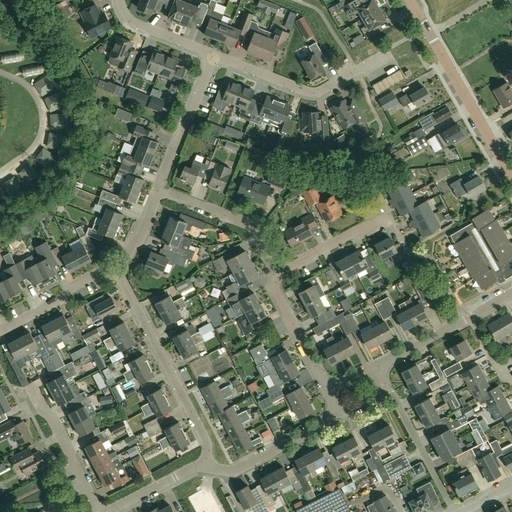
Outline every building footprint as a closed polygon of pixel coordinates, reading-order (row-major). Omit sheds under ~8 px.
[(140,2),(138,9),(151,14),(157,0),(164,3),(164,0),(139,0),(139,1),(140,2)] [(180,26),(188,4),(182,2),(183,0),(182,0),(168,0),(166,5),(173,8),(168,19),(169,20),(171,21),(174,23),(175,23),(177,25),(180,26)] [(214,39),(223,16),(213,12),(216,4),(215,3),(211,0),(209,6),(203,20),(209,22),(204,35),(214,39)] [(359,0),(355,0),(347,5),(352,15),(358,12),(362,19),(379,10),(376,5),(377,3),(375,0),(369,0),(362,4),(359,0)] [(192,28),(194,25),(200,27),(203,20),(209,6),(202,3),(200,3),(199,3),(196,4),(195,5),(194,7),(188,4),(180,26),(182,26),(186,28),(190,28),(192,28)] [(219,4),(217,11),(227,15),(230,8),(219,4)] [(342,15),(349,10),(346,5),(339,10),(342,15)] [(95,6),(81,13),(86,23),(84,24),(92,38),(111,28),(104,14),(100,16),(98,13),(98,12),(95,6)] [(381,14),(379,10),(362,19),(366,26),(361,29),(366,40),(378,33),(374,27),(385,21),(385,20),(386,18),(383,14),(381,14)] [(245,36),(251,22),(254,16),(245,12),(238,30),(231,27),(224,43),(234,47),(240,34),(245,36)] [(224,43),(231,27),(230,27),(233,21),(231,20),(229,21),(227,26),(221,23),(223,16),(214,39),(224,43)] [(258,57),(268,33),(260,30),(258,25),(251,22),(245,36),(245,37),(252,39),(247,52),(258,57)] [(289,34),(285,32),(282,31),(281,34),(276,32),(274,35),(268,33),(258,57),(270,62),(277,45),(284,48),(289,34)] [(129,72),(137,52),(130,49),(132,44),(118,38),(111,57),(109,62),(110,64),(122,69),(121,69),(129,72)] [(351,44),(359,48),(362,43),(354,38),(351,44)] [(323,56),(316,43),(309,47),(312,52),(307,55),(309,58),(302,62),(312,78),(323,72),(316,60),(323,56)] [(147,70),(159,75),(166,57),(160,54),(160,53),(154,50),(152,57),(142,54),(135,73),(145,77),(147,70)] [(176,93),(185,71),(176,67),(179,60),(173,57),(172,59),(166,57),(159,75),(174,80),(171,87),(170,91),(176,93)] [(401,82),(405,79),(400,70),(395,72),(401,82)] [(396,84),(401,82),(395,72),(391,75),(396,84)] [(391,87),(396,84),(391,75),(386,78),(391,87)] [(387,90),(391,87),(386,78),(381,80),(387,90)] [(382,92),(387,90),(381,80),(377,83),(382,92)] [(235,105),(242,87),(230,82),(224,97),(218,94),(213,107),(224,112),(226,106),(228,107),(229,103),(235,105)] [(377,95),(382,92),(377,83),(372,86),(377,95)] [(503,108),(511,103),(511,91),(507,83),(493,91),(503,108)] [(122,89),(110,84),(107,92),(119,97),(122,89)] [(254,92),(242,87),(235,105),(240,107),(239,111),(241,112),(238,117),(250,122),(254,110),(255,109),(248,106),(254,92)] [(417,107),(430,99),(424,88),(417,92),(415,89),(398,99),(403,108),(413,101),(417,107)] [(393,92),(378,100),(384,111),(399,103),(393,92)] [(148,108),(161,113),(165,102),(152,97),(148,108)] [(272,120),(279,102),(267,97),(261,113),(254,110),(250,122),(261,126),(263,121),(265,120),(266,118),(272,120)] [(344,100),(331,108),(343,129),(354,122),(357,128),(365,123),(357,108),(351,111),(344,100)] [(295,116),(288,114),(291,107),(279,102),(272,120),(277,123),(277,124),(278,127),(279,128),(278,131),(279,134),(287,137),(295,116)] [(446,107),(434,114),(433,112),(418,121),(424,131),(451,115),(446,107)] [(320,112),(303,114),(303,120),(302,121),(299,123),(300,130),(302,132),(304,132),(304,133),(320,132),(320,140),(328,139),(327,125),(320,126),(320,112)] [(456,124),(434,136),(442,149),(463,136),(456,124)] [(134,134),(138,135),(133,146),(155,155),(159,143),(147,139),(150,132),(137,127),(134,134)] [(414,135),(404,141),(407,146),(417,140),(414,135)] [(207,142),(218,144),(219,139),(208,136),(207,142)] [(429,146),(429,145),(424,137),(407,147),(412,156),(429,146)] [(150,166),(155,155),(133,146),(128,158),(125,156),(122,163),(135,169),(138,161),(150,166)] [(204,179),(209,166),(194,160),(191,169),(185,167),(180,180),(193,185),(197,176),(204,179)] [(231,170),(225,167),(210,162),(209,166),(204,179),(210,182),(209,186),(222,192),(231,170)] [(132,176),(135,169),(122,163),(118,174),(124,177),(123,179),(126,180),(123,186),(139,192),(144,181),(132,176)] [(454,167),(437,177),(442,185),(459,174),(454,167)] [(282,189),(287,177),(273,171),(268,183),(282,189)] [(470,197),(485,189),(478,177),(464,185),(460,178),(449,185),(457,198),(467,192),(470,197)] [(263,205),(270,188),(244,178),(237,194),(263,205)] [(390,201),(392,204),(411,194),(404,181),(385,191),(385,192),(388,190),(393,199),(390,201)] [(135,204),(139,192),(123,186),(121,191),(119,190),(117,196),(103,190),(100,197),(101,198),(114,203),(120,206),(123,199),(135,204)] [(309,206),(320,201),(313,187),(302,192),(309,206)] [(418,206),(411,194),(392,204),(393,208),(396,206),(401,215),(398,217),(410,211),(418,207),(418,206)] [(326,223),(345,213),(344,212),(341,214),(332,198),(336,196),(335,195),(317,205),(317,206),(318,205),(327,221),(326,222),(326,223)] [(111,210),(114,203),(101,198),(98,205),(101,207),(99,212),(104,215),(102,220),(118,226),(123,215),(111,210)] [(426,202),(418,206),(418,207),(410,211),(414,220),(411,221),(413,225),(433,215),(426,202)] [(47,210),(38,217),(41,222),(50,215),(47,210)] [(511,247),(509,243),(496,220),(494,221),(491,216),(488,215),(486,211),(470,220),(471,223),(450,236),(457,249),(457,251),(474,280),(475,279),(478,283),(480,284),(483,289),(503,277),(504,279),(506,279),(511,275),(511,259),(511,258),(511,257),(511,251),(511,250),(511,247)] [(309,230),(316,226),(310,215),(302,219),(303,222),(284,232),(291,246),(305,238),(306,240),(313,236),(309,230)] [(439,228),(433,215),(413,225),(415,228),(418,227),(422,236),(419,237),(419,238),(439,228)] [(171,217),(166,229),(183,236),(185,230),(189,232),(192,226),(203,231),(206,224),(186,216),(183,222),(171,217)] [(113,238),(118,226),(102,220),(100,226),(94,223),(92,229),(88,228),(85,235),(89,237),(99,240),(101,233),(113,238)] [(192,240),(182,236),(183,236),(166,229),(161,241),(173,247),(171,253),(188,260),(191,261),(195,251),(188,249),(192,240)] [(222,240),(232,240),(232,231),(222,231),(222,240)] [(94,246),(89,237),(85,235),(79,238),(84,246),(73,251),(81,267),(91,261),(86,250),(94,246)] [(393,263),(406,257),(401,246),(395,249),(389,238),(375,245),(382,259),(389,256),(393,263)] [(55,260),(51,251),(49,247),(46,242),(35,248),(39,256),(34,259),(45,280),(56,274),(50,263),(55,260)] [(81,267),(73,251),(62,257),(57,248),(51,251),(55,260),(58,265),(64,262),(70,273),(81,267)] [(188,260),(171,253),(164,250),(162,257),(151,252),(146,264),(164,272),(167,264),(173,266),(174,264),(183,267),(184,265),(186,266),(188,260)] [(351,252),(346,254),(356,273),(365,268),(371,281),(380,276),(369,255),(363,258),(359,251),(352,255),(351,252)] [(229,265),(234,273),(251,264),(245,252),(228,261),(225,255),(213,261),(218,271),(229,265)] [(356,273),(346,254),(342,257),(343,260),(336,263),(340,270),(333,273),(342,290),(346,296),(354,292),(347,278),(356,273)] [(45,280),(34,259),(36,264),(31,267),(27,259),(15,265),(22,277),(27,274),(33,286),(45,280)] [(258,276),(251,264),(234,273),(238,281),(227,287),(228,289),(222,292),(226,300),(239,293),(244,290),(241,285),(258,276)] [(16,280),(22,277),(15,265),(5,271),(9,279),(3,282),(11,298),(22,292),(16,280)] [(324,295),(318,283),(314,276),(301,283),(305,290),(299,294),(305,305),(324,295)] [(188,279),(175,285),(179,293),(192,286),(188,279)] [(0,303),(11,298),(3,282),(0,283),(0,303)] [(421,300),(427,296),(420,284),(414,288),(421,300)] [(253,293),(242,299),(239,293),(226,300),(236,317),(244,312),(259,305),(253,293)] [(335,317),(330,308),(324,295),(305,305),(311,318),(317,314),(322,323),(324,322),(335,317)] [(161,315),(184,302),(182,298),(172,303),(169,296),(155,304),(161,315)] [(387,297),(380,301),(389,317),(396,313),(387,297)] [(100,319),(117,310),(111,298),(99,304),(97,299),(85,305),(91,317),(97,313),(100,319)] [(419,303),(413,306),(410,299),(404,302),(416,323),(427,317),(419,303)] [(389,317),(380,301),(374,304),(383,320),(389,317)] [(187,307),(184,302),(161,315),(166,325),(180,318),(177,312),(187,307)] [(416,323),(404,302),(404,303),(407,309),(396,315),(404,330),(416,323)] [(266,316),(259,305),(244,312),(236,317),(245,313),(247,318),(238,323),(245,335),(257,328),(254,322),(266,316)] [(352,332),(345,320),(342,314),(335,317),(324,322),(328,329),(328,330),(339,324),(346,335),(352,332)] [(352,316),(351,317),(349,314),(344,316),(346,320),(345,320),(352,332),(358,328),(352,316)] [(511,321),(508,315),(488,326),(496,340),(511,330),(511,321)] [(70,328),(64,316),(53,322),(63,342),(62,340),(61,337),(68,334),(70,337),(74,335),(76,339),(82,337),(76,325),(70,328)] [(384,322),(378,325),(376,321),(370,324),(371,325),(380,342),(392,336),(384,322)] [(63,342),(53,322),(42,328),(48,340),(42,343),(43,344),(49,356),(57,371),(64,367),(55,348),(58,347),(57,345),(63,342)] [(316,335),(328,329),(324,322),(322,323),(312,329),(316,335)] [(106,346),(129,334),(124,323),(109,330),(113,337),(103,342),(106,346)] [(380,342),(371,325),(370,324),(371,325),(366,328),(367,331),(361,334),(369,349),(380,342)] [(97,328),(82,336),(87,346),(91,345),(89,341),(100,336),(97,328)] [(178,349),(202,336),(199,332),(190,337),(187,330),(172,338),(178,349)] [(49,357),(49,356),(43,344),(37,347),(30,334),(19,339),(27,355),(33,352),(37,359),(42,357),(44,361),(50,358),(49,357)] [(135,345),(129,334),(106,346),(108,350),(117,345),(121,352),(135,345)] [(204,341),(202,336),(178,349),(184,360),(198,352),(195,346),(204,341)] [(343,358),(335,344),(331,336),(326,339),(330,347),(324,350),(332,364),(343,358)] [(355,351),(348,337),(335,344),(343,358),(355,351)] [(27,355),(19,339),(8,345),(10,350),(5,353),(17,377),(23,374),(20,369),(26,366),(22,358),(27,355)] [(251,346),(259,363),(271,358),(262,341),(251,346)] [(456,360),(470,353),(464,341),(450,348),(456,360)] [(91,353),(97,350),(93,344),(88,347),(91,353)] [(70,356),(73,362),(91,353),(88,347),(70,356)] [(98,350),(92,354),(95,361),(102,357),(98,350)] [(271,358),(275,364),(268,368),(271,373),(292,362),(286,350),(271,358)] [(231,371),(228,352),(209,355),(212,374),(231,371)] [(126,378),(149,366),(143,355),(129,362),(133,369),(123,374),(126,378)] [(430,361),(434,369),(439,366),(435,359),(430,361)] [(298,374),(292,362),(271,373),(271,374),(274,379),(281,376),(284,381),(298,374)] [(458,362),(444,370),(443,371),(446,377),(462,369),(458,362)] [(47,384),(53,395),(69,386),(66,381),(78,375),(72,363),(56,371),(60,377),(47,384)] [(401,373),(407,384),(421,376),(415,365),(401,373)] [(465,380),(468,386),(483,378),(476,365),(459,374),(463,381),(465,380)] [(155,377),(149,366),(126,378),(128,383),(137,378),(141,384),(155,377)] [(444,376),(439,367),(439,366),(434,369),(439,379),(444,376)] [(105,381),(109,387),(116,383),(113,377),(111,378),(106,369),(102,371),(107,380),(105,381)] [(427,387),(421,376),(407,384),(412,394),(427,387)] [(432,391),(448,383),(444,376),(439,379),(428,385),(432,391)] [(483,378),(468,386),(466,387),(469,393),(471,392),(474,398),(472,399),(473,400),(476,398),(490,390),(483,378)] [(207,402),(230,390),(228,386),(219,390),(214,381),(200,389),(207,402)] [(254,381),(249,383),(253,391),(258,388),(254,381)] [(121,399),(128,395),(120,382),(113,386),(121,399)] [(269,389),(273,394),(283,388),(279,382),(269,389)] [(75,397),(69,386),(53,395),(59,406),(72,399),(75,405),(78,403),(87,398),(84,393),(75,397)] [(286,395),(287,395),(283,398),(289,409),(307,399),(301,387),(286,395)] [(497,387),(490,390),(476,398),(479,403),(483,401),(484,402),(485,401),(489,407),(504,399),(497,387)] [(143,412),(167,400),(161,389),(147,396),(150,403),(141,407),(143,412)] [(233,395),(230,390),(207,402),(214,416),(218,414),(228,408),(224,399),(233,395)] [(284,396),(281,390),(269,397),(272,403),(284,396)] [(456,399),(451,390),(447,393),(452,401),(456,399)] [(0,423),(0,415),(10,410),(0,391),(0,423)] [(113,394),(102,398),(105,404),(115,401),(113,394)] [(91,397),(87,398),(78,403),(81,409),(69,415),(75,426),(90,418),(85,407),(94,402),(91,397)] [(313,410),(307,399),(289,409),(293,407),(299,418),(313,410)] [(414,407),(420,417),(434,410),(428,399),(414,407)] [(456,399),(452,401),(448,403),(452,411),(460,406),(456,399)] [(504,399),(489,407),(487,408),(490,414),(492,414),(495,419),(493,420),(494,421),(510,412),(504,399)] [(172,411),(167,400),(143,412),(145,417),(155,412),(158,418),(172,411)] [(225,427),(248,415),(245,410),(237,415),(232,406),(228,408),(218,414),(225,427)] [(473,408),(466,411),(469,416),(476,413),(473,408)] [(440,420),(434,410),(420,417),(426,428),(440,420)] [(506,423),(511,419),(511,412),(503,418),(506,423)] [(250,419),(248,415),(225,427),(231,440),(246,433),(241,424),(250,419)] [(463,415),(451,421),(456,430),(468,423),(463,415)] [(274,417),(268,420),(267,421),(273,432),(279,429),(274,417)] [(96,429),(90,418),(75,426),(80,437),(93,431),(95,436),(100,434),(97,428),(96,429)] [(475,418),(471,420),(476,429),(480,427),(475,418)] [(147,431),(159,425),(156,419),(143,425),(147,431)] [(110,428),(113,436),(127,429),(126,428),(129,427),(125,421),(123,422),(123,421),(110,428)] [(19,445),(32,439),(23,422),(11,428),(8,424),(0,428),(0,439),(8,435),(9,437),(14,435),(19,445)] [(161,446),(184,433),(178,423),(164,430),(168,436),(158,441),(161,446)] [(162,431),(159,425),(147,431),(150,437),(162,431)] [(388,425),(378,431),(385,446),(396,440),(388,425)] [(487,440),(480,427),(476,429),(483,442),(487,440)] [(271,429),(263,433),(267,443),(276,439),(271,429)] [(449,429),(432,439),(437,449),(455,440),(449,429)] [(385,446),(378,431),(367,436),(373,448),(368,451),(377,469),(393,460),(391,456),(382,461),(379,454),(377,455),(375,451),(385,446)] [(190,444),(184,433),(161,446),(163,450),(172,445),(176,452),(190,444)] [(250,441),(246,433),(231,440),(238,454),(262,441),(259,437),(250,441)] [(86,449),(91,458),(106,450),(103,444),(109,441),(107,437),(86,449)] [(361,439),(356,441),(353,437),(343,442),(350,457),(361,451),(362,452),(367,449),(361,439)] [(461,451),(455,440),(437,449),(443,460),(461,451)] [(501,466),(489,443),(487,440),(483,442),(465,452),(467,455),(473,466),(478,463),(488,481),(500,475),(497,468),(501,466)] [(496,440),(489,443),(501,466),(497,457),(501,455),(510,470),(511,468),(511,446),(502,452),(496,440)] [(397,444),(401,451),(403,455),(410,452),(404,441),(397,444)] [(340,463),(350,457),(343,442),(332,448),(340,463)] [(318,448),(307,455),(317,475),(323,472),(323,470),(321,465),(326,463),(318,448)] [(138,455),(134,449),(128,452),(132,459),(138,455)] [(95,467),(117,456),(115,452),(109,455),(106,450),(91,458),(95,467)] [(393,460),(403,455),(401,451),(391,456),(393,460)] [(456,461),(467,455),(465,452),(463,453),(454,457),(456,461)] [(27,477),(46,467),(39,453),(27,459),(24,453),(11,460),(17,471),(23,469),(27,477)] [(146,453),(142,456),(145,462),(150,460),(146,453)] [(312,477),(317,475),(307,455),(295,461),(301,472),(296,474),(299,479),(298,480),(302,488),(310,503),(317,499),(304,474),(309,471),(312,477)] [(467,468),(473,466),(467,455),(456,461),(458,465),(459,465),(462,470),(457,473),(460,478),(452,482),(459,496),(477,487),(467,468)] [(116,469),(122,466),(117,456),(95,467),(100,477),(116,469)] [(144,465),(139,457),(132,460),(137,469),(144,465)] [(339,475),(336,470),(332,462),(326,466),(333,478),(339,475)] [(354,463),(349,467),(356,475),(361,470),(354,463)] [(424,471),(420,463),(412,467),(416,475),(424,471)] [(122,466),(116,469),(100,477),(105,487),(118,480),(121,485),(130,481),(127,475),(122,466)] [(283,468),(271,474),(280,490),(291,484),(295,492),(302,488),(298,480),(296,476),(289,480),(283,468)] [(367,469),(358,473),(360,477),(369,473),(367,469)] [(282,494),(280,490),(271,474),(260,480),(267,492),(260,495),(268,511),(269,511),(267,509),(275,504),(272,499),(282,494)] [(329,489),(339,486),(337,480),(327,482),(329,489)] [(420,497),(409,502),(414,511),(429,511),(434,510),(428,499),(430,498),(429,495),(435,492),(429,482),(416,489),(420,497)] [(0,489),(3,495),(10,490),(7,484),(0,488),(0,489)] [(346,511),(349,511),(338,489),(345,485),(344,485),(328,493),(317,499),(310,503),(295,510),(296,511),(346,511)] [(268,511),(260,495),(254,499),(247,486),(236,492),(246,511),(249,511),(252,511),(268,511)] [(224,511),(216,495),(213,496),(210,490),(193,498),(200,511),(224,511)] [(284,497),(279,500),(282,507),(288,504),(284,497)] [(374,503),(367,507),(369,511),(393,511),(385,497),(374,503)]
